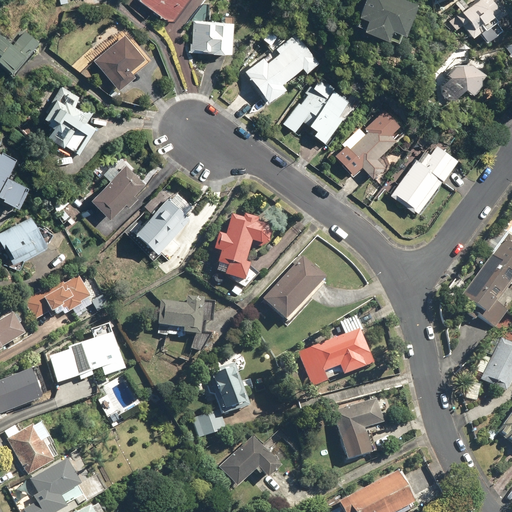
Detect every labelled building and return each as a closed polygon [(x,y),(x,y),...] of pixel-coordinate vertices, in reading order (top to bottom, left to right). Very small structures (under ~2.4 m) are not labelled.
[(137,0),(137,1),(162,21),(173,21),(189,0),(137,0)] [(417,2),(410,0),(364,0),(359,15),(367,19),(363,31),(386,40),(390,29),(404,35),(417,2)] [(496,20),(508,12),(511,17),(511,2),(505,7),(499,0),(473,0),(455,13),(472,36),(477,32),(484,42),(502,29),(496,20)] [(232,22),(193,19),(191,51),(230,54),(232,22)] [(29,53),(37,42),(21,30),(13,43),(0,33),(0,66),(15,78),(32,55),(29,53)] [(124,34),(122,36),(117,30),(74,66),(81,74),(95,62),(117,89),(135,74),(134,73),(147,62),(124,34)] [(317,66),(294,38),(279,50),(280,52),(264,65),(260,60),(242,74),(267,105),(283,92),(279,88),(300,71),(304,76),(317,66)] [(433,86),(450,101),(463,87),(470,93),(486,75),(467,57),(473,52),(462,42),(431,76),(437,82),(433,86)] [(352,72),(344,86),(363,96),(370,83),(352,72)] [(299,105),(295,103),(281,123),(295,132),(302,122),(314,130),(311,134),(325,143),(342,119),(346,122),(359,104),(320,76),(312,87),(317,91),(314,95),(309,92),(299,105)] [(80,95),(62,84),(43,118),(48,121),(47,123),(52,126),(46,137),(63,146),(63,145),(81,154),(96,128),(89,124),(94,114),(81,107),(80,109),(74,106),(80,95)] [(341,143),(344,146),(334,155),(353,175),(362,166),(372,178),(385,166),(376,158),(396,139),(392,135),(400,128),(383,110),(362,130),(359,126),(341,143)] [(440,182),(455,160),(435,145),(429,154),(425,151),(420,158),(417,156),(390,195),(419,215),(441,183),(440,182)] [(16,157),(0,149),(0,197),(18,206),(26,187),(6,177),(16,157)] [(136,198),(133,195),(145,184),(126,164),(90,199),(109,218),(124,204),(127,207),(136,198)] [(155,253),(188,219),(183,215),(192,206),(177,191),(172,196),(163,187),(143,207),(152,216),(135,233),(155,253)] [(47,246),(30,214),(0,230),(0,243),(12,265),(47,246)] [(257,222),(258,219),(244,215),(243,218),(230,215),(225,235),(218,233),(213,251),(220,253),(216,265),(227,268),(224,276),(244,282),(249,264),(246,263),(252,242),(259,244),(269,241),(271,233),(265,224),(257,222)] [(511,236),(507,233),(502,239),(493,233),(483,247),(492,254),(461,298),(478,310),(475,314),(495,329),(507,312),(493,301),(496,296),(499,298),(511,279),(511,236)] [(125,259),(134,272),(125,277),(131,286),(140,281),(156,271),(142,248),(125,259)] [(325,279),(300,256),(260,300),(285,322),(325,279)] [(63,281),(23,300),(34,322),(64,307),(68,313),(82,306),(80,303),(89,299),(78,277),(64,284),(63,281)] [(186,303),(159,300),(156,326),(204,331),(205,324),(213,325),(216,300),(187,297),(186,303)] [(13,313),(0,320),(0,352),(3,351),(1,348),(25,336),(13,313)] [(311,389),(327,383),(323,373),(339,367),(342,377),(373,365),(360,330),(298,353),(311,389)] [(124,372),(111,334),(65,349),(66,352),(45,359),(47,366),(49,365),(55,385),(80,377),(81,381),(90,377),(89,375),(99,371),(102,379),(124,372)] [(505,393),(511,378),(511,343),(501,338),(480,380),(505,393)] [(234,363),(207,372),(223,418),(249,408),(234,363)] [(0,380),(0,414),(40,399),(29,369),(0,380)] [(382,424),(375,398),(331,411),(346,461),(370,454),(363,430),(382,424)] [(197,440),(223,431),(216,411),(190,419),(197,440)] [(511,411),(495,433),(511,445),(511,411)] [(15,426),(4,432),(7,439),(6,439),(27,478),(54,463),(42,441),(47,438),(39,424),(33,428),(31,426),(18,433),(15,426)] [(281,466),(252,436),(237,451),(235,448),(215,467),(236,488),(254,471),(258,475),(260,473),(266,479),(281,466)] [(79,486),(65,460),(29,480),(37,494),(34,496),(37,502),(23,510),(24,511),(59,511),(67,508),(60,497),(79,486)] [(411,511),(395,481),(335,511),(411,511)]
